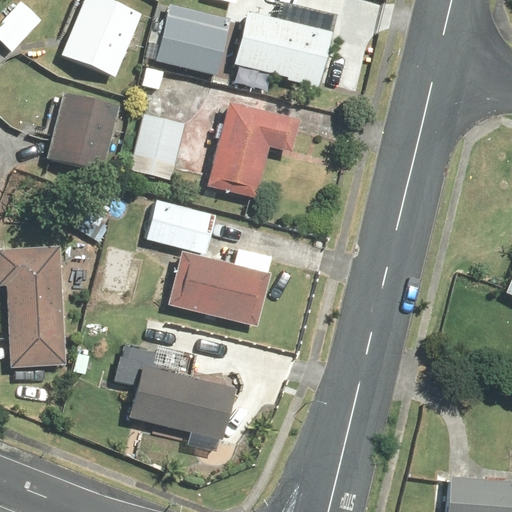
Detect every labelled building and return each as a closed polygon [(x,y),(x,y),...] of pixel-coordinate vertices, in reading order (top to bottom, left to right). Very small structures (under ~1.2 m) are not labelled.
[(97,0),(79,0),(57,56),(112,78),(138,17),(97,0)] [(41,24),(17,1),(0,19),(0,40),(13,53),(41,24)] [(223,21),(166,9),(155,67),(212,78),(223,21)] [(327,33),(243,13),(229,69),(314,88),(327,33)] [(58,95),(43,161),(101,174),(117,108),(58,95)] [(297,121),(224,103),(203,189),(252,201),(265,149),(288,155),(297,121)] [(182,124),(139,115),(126,172),(170,181),(182,124)] [(213,219),(153,202),(142,240),(202,257),(213,219)] [(56,248),(0,250),(0,288),(2,288),(6,370),(63,367),(56,248)] [(177,252),(164,307),(254,328),(267,273),(177,252)] [(511,266),(501,294),(511,298),(511,266)] [(137,367),(125,419),(219,441),(232,389),(137,367)] [(511,511),(511,483),(446,478),(443,511),(511,511)]
